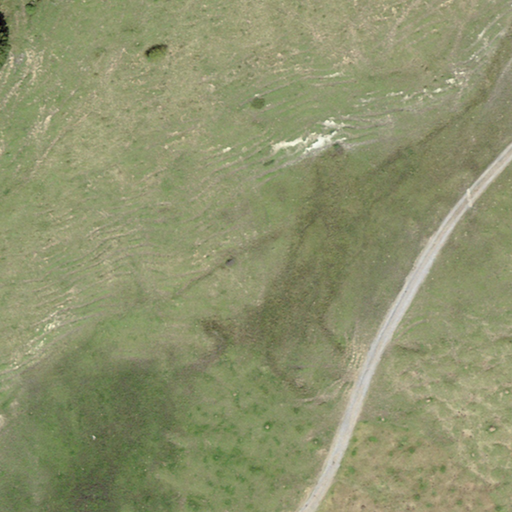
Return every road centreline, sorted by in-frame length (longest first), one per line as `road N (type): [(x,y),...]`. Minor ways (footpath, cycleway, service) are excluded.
road 1 (track): [(511,167),(376,339),(311,511)]
road 2 (track): [(322,485),(208,447),(157,399),(109,380),(66,386),(0,423)]
